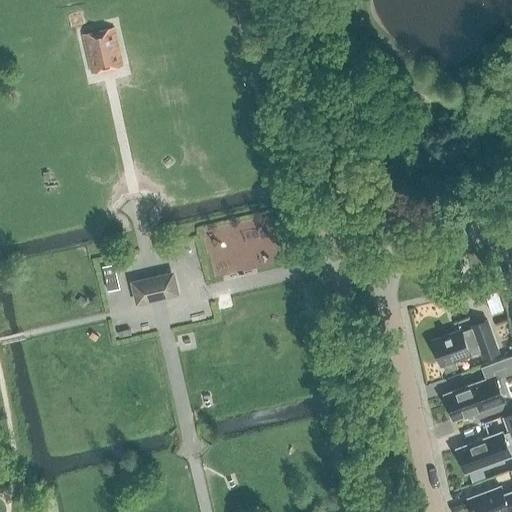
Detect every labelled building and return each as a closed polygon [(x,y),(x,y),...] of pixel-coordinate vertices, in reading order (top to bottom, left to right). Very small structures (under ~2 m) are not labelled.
[(113,28),(82,35),(91,74),(122,67),(113,28)] [(162,276),(132,283),(137,303),(166,296),(174,284),(162,276)] [(460,330),(431,341),(440,366),(442,365),(445,373),(457,368),(454,361),(470,355),(469,353),(479,349),(483,358),(498,353),(486,321),(471,326),(472,329),(461,333),(460,330)] [(511,354),(482,366),(487,379),(444,395),(453,420),(471,413),(472,414),(477,417),(500,408),(503,403),(497,387),(501,386),(498,377),(511,371),(511,354)] [(511,413),(504,416),(502,417),(511,443),(511,413)] [(511,449),(505,431),(456,449),(465,472),(511,455),(511,449)] [(511,511),(511,491),(503,495),(500,487),(468,499),(472,511),(511,511)]
